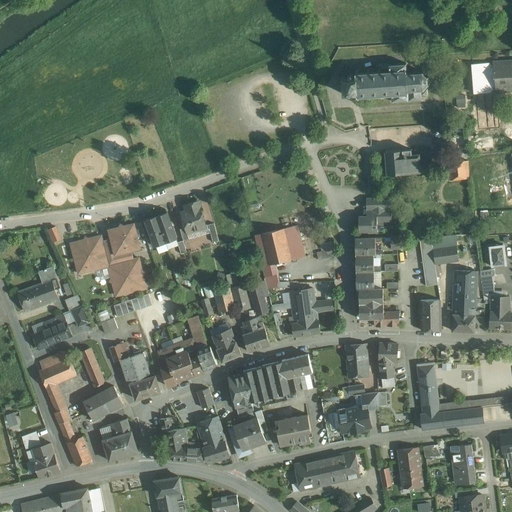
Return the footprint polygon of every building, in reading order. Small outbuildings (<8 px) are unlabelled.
[(490,62),(473,64),(475,94),(492,92),(492,91),(496,90),(495,78),(494,78),(493,64),(490,64),(490,62)] [(511,62),(506,63),(506,62),(493,63),(494,78),(495,78),(495,77),(496,91),(511,89),(511,62)] [(390,64),(378,65),(379,72),(370,73),(369,70),(367,70),(368,73),(358,74),(358,71),(356,71),(356,74),(356,78),(353,79),(353,77),(352,75),(349,75),(348,77),(348,79),(345,79),(343,77),(342,79),(344,81),(344,91),(343,93),(344,95),(346,93),(356,92),(357,97),(357,100),(360,100),(359,97),(369,96),(369,99),(371,99),(371,96),(380,95),(381,98),(383,98),(383,95),(392,94),(393,100),(392,101),(393,102),(394,101),(407,100),(407,101),(409,101),(409,100),(421,99),(422,100),(423,99),(422,98),(422,97),(428,97),(427,89),(425,89),(425,88),(428,84),(429,85),(430,83),(428,83),(428,78),(429,77),(429,76),(427,76),(424,73),(424,71),(422,71),(422,72),(416,73),(416,71),(414,71),(415,73),(409,73),(409,71),(407,71),(407,65),(408,64),(406,63),(405,64),(391,65),(390,64)] [(465,94),(456,94),(457,105),(466,104),(465,94)] [(412,149),(386,151),(388,174),(405,173),(421,172),(420,153),(412,154),(412,149)] [(468,161),(448,163),(450,180),(469,178),(468,161)] [(391,197),(381,198),(380,197),(376,197),(372,197),(372,198),(366,198),(367,209),(364,210),(364,216),(359,216),(359,232),(384,231),(383,221),(392,221),(391,197)] [(190,204),(198,230),(207,227),(199,201),(190,204)] [(198,230),(190,204),(186,205),(187,211),(181,213),(186,227),(187,233),(198,230)] [(177,239),(167,212),(157,216),(166,242),(177,239)] [(157,216),(146,220),(155,246),(166,242),(157,216)] [(124,225),(121,224),(119,227),(109,229),(111,238),(103,240),(102,235),(88,238),(86,237),(84,239),(71,243),(78,274),(92,270),(95,272),(96,269),(108,266),(112,279),(110,281),(113,283),(116,296),(147,288),(144,275),(145,272),(143,271),(139,257),(134,259),(132,251),(141,248),(134,223),(124,225)] [(214,225),(209,226),(211,232),(214,242),(219,240),(214,225)] [(56,226),(49,229),(54,241),(61,238),(56,226)] [(198,230),(187,233),(189,239),(211,232),(209,226),(207,227),(198,230)] [(294,226),(284,228),(291,260),(301,257),(294,226)] [(186,227),(180,229),(183,240),(183,241),(189,239),(187,233),(186,227)] [(284,228),(262,234),(270,265),(279,263),(291,260),(284,228)] [(270,265),(262,234),(255,235),(265,277),(277,274),(277,273),(281,272),(279,263),(270,265)] [(432,235),(420,236),(427,286),(439,284),(436,263),(434,249),(432,235)] [(455,235),(432,235),(434,249),(456,246),(455,235)] [(404,248),(403,237),(391,237),(392,249),(404,248)] [(376,238),(356,238),(356,255),(374,254),(374,255),(376,255),(376,238)] [(183,241),(183,240),(178,242),(181,254),(187,252),(183,241)] [(499,244),(487,245),(488,255),(491,254),(492,266),(507,265),(504,245),(499,246),(499,244)] [(456,246),(434,249),(436,263),(458,260),(456,246)] [(374,254),(356,255),(356,272),(374,271),(374,255),(374,254)] [(34,286),(41,304),(59,297),(56,289),(61,287),(54,266),(39,271),(43,283),(34,286)] [(477,271),(455,270),(455,287),(477,288),(477,271)] [(236,272),(227,275),(229,280),(229,283),(238,281),(237,277),(241,275),(240,271),(236,272)] [(374,271),(356,272),(357,289),(359,289),(375,288),(374,271)] [(157,274),(149,276),(151,283),(158,282),(157,274)] [(166,274),(161,276),(165,287),(170,285),(166,274)] [(494,275),(481,277),(485,303),(491,303),(492,295),(495,295),(494,275)] [(261,283),(249,285),(257,313),(268,310),(263,291),(261,283)] [(203,287),(206,298),(215,295),(214,290),(213,284),(203,287)] [(245,284),(232,288),(238,311),(251,308),(245,284)] [(41,304),(34,286),(18,292),(24,310),(41,304)] [(230,286),(214,290),(215,295),(220,311),(236,308),(230,286)] [(477,288),(455,287),(454,314),(475,315),(477,288)] [(314,288),(290,292),(294,317),(295,324),(318,320),(317,312),(315,301),(316,301),(314,288)] [(375,288),(359,289),(360,319),(374,319),(384,318),(384,310),(383,288),(375,288)] [(149,294),(143,296),(147,307),(152,305),(149,294)] [(78,295),(66,300),(70,311),(72,310),(83,306),(78,295)] [(495,295),(492,295),(491,303),(490,327),(511,328),(511,321),(511,312),(509,312),(510,296),(495,295)] [(143,296),(137,298),(141,309),(147,307),(143,296)] [(137,298),(132,299),(135,311),(141,309),(137,298)] [(208,298),(201,300),(206,316),(213,314),(208,298)] [(131,300),(126,302),(129,313),(135,311),(131,300)] [(316,301),(315,301),(317,312),(333,309),(332,300),(316,301)] [(441,300),(421,300),(421,315),(441,315),(441,300)] [(126,302),(120,303),(124,315),(129,313),(126,302)] [(120,303),(114,305),(118,317),(124,315),(120,303)] [(83,306),(72,310),(79,327),(89,322),(83,306)] [(399,311),(387,311),(386,312),(384,310),(384,318),(374,319),(375,325),(376,325),(376,326),(386,326),(386,325),(388,325),(388,326),(398,326),(398,324),(400,324),(399,311)] [(280,313),(274,314),(276,325),(282,324),(280,313)] [(63,314),(44,322),(46,329),(49,328),(66,321),(63,314)] [(475,315),(454,314),(453,331),(474,332),(475,315)] [(432,330),(431,315),(421,315),(421,330),(432,330)] [(441,330),(441,315),(431,315),(432,330),(441,330)] [(204,336),(197,316),(188,319),(194,339),(204,336)] [(263,321),(259,322),(257,317),(251,319),(260,348),(271,345),(263,321)] [(114,318),(108,320),(112,331),(118,328),(114,318)] [(260,348),(251,319),(243,322),(247,333),(244,334),(249,352),(260,348)] [(108,320),(101,323),(105,333),(112,331),(108,320)] [(295,324),(293,324),(294,336),(320,332),(318,320),(295,324)] [(49,328),(55,343),(72,336),(66,321),(49,328)] [(46,329),(44,322),(32,327),(35,334),(46,329)] [(211,330),(213,336),(231,328),(229,323),(211,330)] [(55,343),(49,328),(46,329),(35,334),(33,334),(40,349),(55,343)] [(231,328),(213,336),(218,348),(236,341),(231,328)] [(204,336),(194,339),(198,351),(202,349),(201,347),(207,345),(204,336)] [(180,343),(191,374),(195,372),(196,374),(205,370),(198,351),(193,338),(180,343)] [(236,341),(218,348),(223,361),(241,354),(236,341)] [(126,342),(110,347),(115,362),(120,360),(130,357),(129,355),(128,356),(128,354),(130,353),(126,342)] [(191,374),(180,343),(169,347),(180,378),(183,377),(186,378),(188,375),(191,374)] [(367,343),(346,345),(348,361),(368,359),(367,343)] [(398,343),(380,343),(379,361),(380,361),(382,378),(394,376),(393,361),(397,362),(398,343)] [(207,345),(201,347),(202,349),(198,351),(205,370),(218,364),(211,346),(207,347),(207,345)] [(107,381),(91,347),(81,352),(97,386),(107,381)] [(180,378),(169,347),(159,351),(166,368),(162,370),(168,386),(177,383),(176,380),(180,378)] [(67,350),(40,361),(43,368),(70,357),(67,350)] [(130,357),(120,360),(128,384),(132,383),(151,377),(144,353),(130,357)] [(308,354),(283,360),(287,378),(310,373),(313,372),(308,354)] [(43,368),(39,370),(47,388),(57,383),(77,375),(70,357),(43,368)] [(368,359),(348,361),(349,377),(369,376),(368,359)] [(263,367),(273,411),(282,409),(279,395),(290,393),(287,378),(283,360),(282,360),(283,361),(263,366),(263,367)] [(466,401),(439,404),(436,376),(435,364),(434,364),(434,362),(424,364),(423,364),(418,364),(418,366),(424,414),(422,414),(423,429),(484,422),(483,407),(472,408),(471,400),(466,401)] [(273,411),(263,367),(244,371),(245,374),(251,402),(252,402),(262,399),(265,413),(273,411)] [(310,373),(287,378),(290,393),(304,389),(313,387),(310,373)] [(245,374),(229,378),(236,406),(237,410),(253,407),(252,402),(251,402),(245,374)] [(151,377),(132,383),(137,399),(161,391),(156,376),(151,377)] [(67,407),(57,383),(47,388),(57,412),(67,408),(67,407)] [(114,386),(85,401),(94,420),(124,404),(114,386)] [(209,388),(198,391),(203,408),(214,404),(209,388)] [(386,392),(378,392),(379,406),(387,405),(386,392)] [(354,409),(358,431),(364,430),(363,427),(371,426),(367,406),(357,408),(357,405),(354,406),(354,409)] [(253,407),(237,410),(239,418),(255,412),(253,407)] [(57,412),(55,413),(59,424),(69,420),(71,419),(67,408),(57,412)] [(358,431),(354,409),(339,412),(331,413),(332,422),(340,420),(343,432),(343,431),(352,429),(352,432),(358,431)] [(261,410),(255,412),(257,418),(258,417),(260,423),(265,421),(261,410)] [(14,412),(5,415),(10,427),(18,424),(14,412)] [(308,415),(278,421),(280,429),(278,429),(281,445),(300,441),(300,443),(311,441),(309,431),(311,431),(308,415)] [(218,416),(198,423),(203,439),(224,433),(218,416)] [(170,417),(160,419),(163,438),(166,438),(169,458),(185,460),(184,446),(189,447),(188,442),(186,427),(172,430),(170,417)] [(246,422),(254,444),(265,440),(262,432),(263,431),(260,423),(258,417),(257,418),(246,422)] [(115,423),(109,425),(113,437),(104,439),(110,460),(109,460),(109,461),(138,452),(132,431),(131,431),(127,419),(114,422),(115,423)] [(69,420),(59,424),(67,443),(77,439),(69,420)] [(254,444),(246,422),(235,426),(235,427),(235,426),(243,448),(249,446),(254,444)] [(243,448),(235,426),(235,427),(235,426),(229,429),(239,455),(251,451),(249,446),(243,448)] [(22,436),(26,448),(41,443),(37,431),(22,436)] [(224,433),(203,439),(206,446),(204,447),(208,462),(231,455),(224,433)] [(511,434),(501,436),(503,452),(511,450),(511,434)] [(77,439),(67,443),(77,466),(93,460),(83,436),(77,439)] [(200,443),(188,442),(189,447),(184,446),(185,460),(204,461),(200,443)] [(36,459),(55,453),(51,443),(33,449),(36,459)] [(460,450),(451,451),(453,466),(474,463),(472,443),(459,445),(460,450)] [(438,444),(431,445),(433,456),(439,455),(438,444)] [(431,445),(423,446),(426,457),(433,456),(431,445)] [(419,447),(398,450),(403,488),(424,486),(419,447)] [(360,477),(355,451),(335,455),(341,481),(360,477)] [(55,453),(36,459),(34,460),(34,462),(31,463),(32,468),(36,467),(40,478),(61,471),(55,453)] [(341,481),(335,455),(316,459),(321,486),(341,481)] [(316,459),(295,464),(301,490),(321,486),(316,459)] [(474,463),(453,466),(454,479),(463,478),(464,484),(477,482),(474,463)] [(388,468),(380,469),(383,487),(392,485),(388,468)] [(180,476),(155,481),(158,496),(183,492),(180,476)] [(62,494),(22,503),(24,511),(98,511),(99,511),(106,510),(101,488),(92,490),(92,489),(89,490),(88,487),(62,493),(62,494)] [(183,492),(158,496),(161,511),(188,511),(186,500),(184,500),(183,492)] [(482,494),(460,497),(462,510),(484,507),(482,494)] [(237,495),(212,499),(214,511),(228,511),(233,511),(240,510),(237,495)] [(348,511),(368,511),(377,507),(371,498),(348,511)] [(294,511),(309,511),(297,502),(291,509),(294,511)] [(431,502),(417,504),(418,511),(423,511),(432,511),(431,502)]
